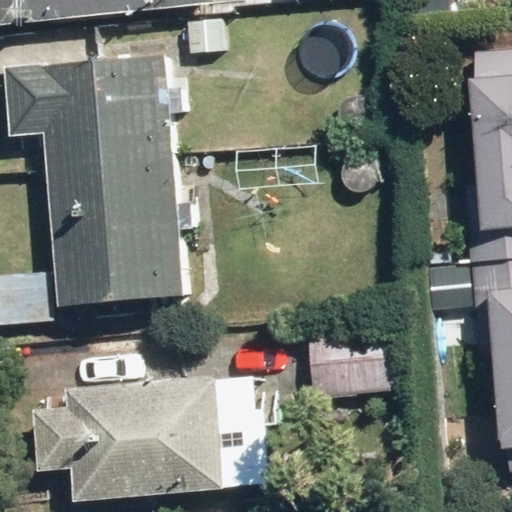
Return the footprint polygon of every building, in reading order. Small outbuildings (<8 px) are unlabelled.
[(2,0),(6,26),(225,3),(224,0),(2,0)] [(190,21),(194,55),(229,51),(226,17),(190,21)] [(511,50),(480,53),(496,229),(511,227),(511,50)] [(52,133),(68,306),(196,295),(175,51),(14,66),(20,136),(52,133)] [(53,277),(0,276),(0,327),(53,328),(53,277)] [(511,290),(503,291),(511,424),(511,290)] [(313,329),(319,400),(413,392),(407,320),(313,329)] [(82,468),(85,499),(282,483),(276,411),(267,412),(264,375),(226,378),(226,375),(74,387),(75,408),(41,411),(46,471),(82,468)]
